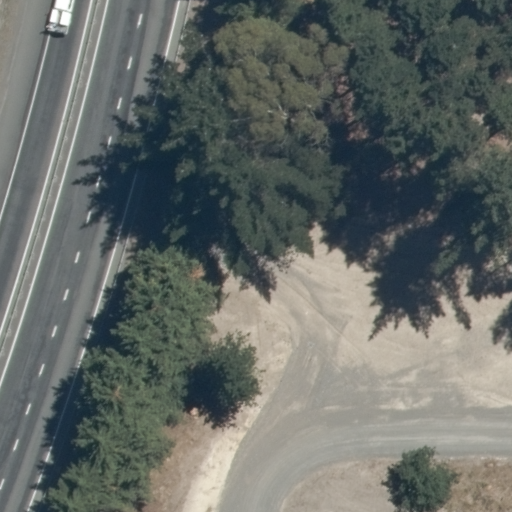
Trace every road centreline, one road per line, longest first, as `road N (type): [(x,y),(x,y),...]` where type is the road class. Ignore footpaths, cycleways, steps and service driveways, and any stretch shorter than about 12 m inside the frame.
road 1 (trunk): [(144,0),(59,320),(0,495)]
road 2 (trunk): [(0,271),(73,0)]
